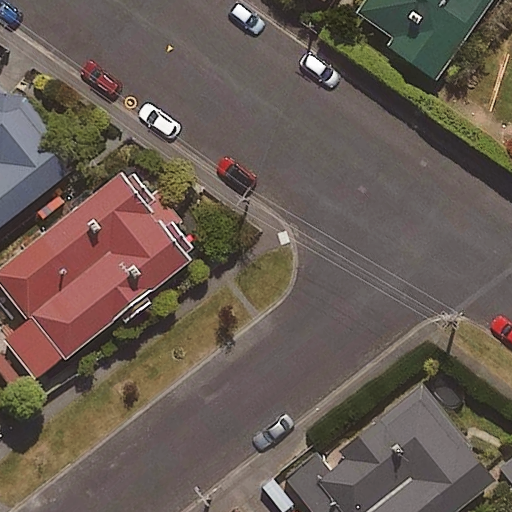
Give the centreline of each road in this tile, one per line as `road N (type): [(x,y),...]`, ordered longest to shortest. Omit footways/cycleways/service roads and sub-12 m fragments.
road 1 (residential): [(434,226),(391,273),(90,511)]
road 2 (residential): [(434,226),(141,0)]
